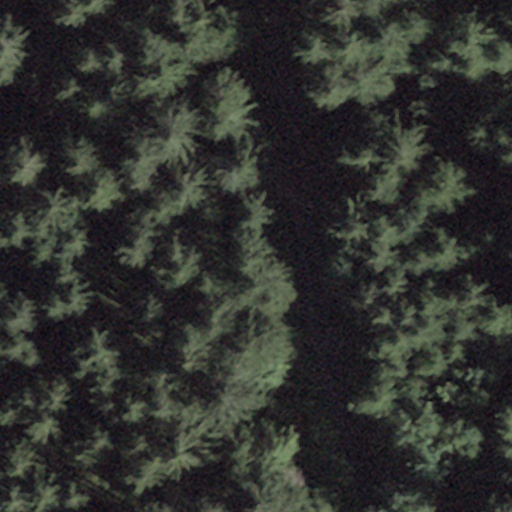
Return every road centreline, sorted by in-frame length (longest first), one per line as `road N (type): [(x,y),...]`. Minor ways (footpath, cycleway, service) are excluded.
road 1 (track): [(339,387),(296,170),(279,0)]
road 2 (track): [(377,511),(339,387)]
